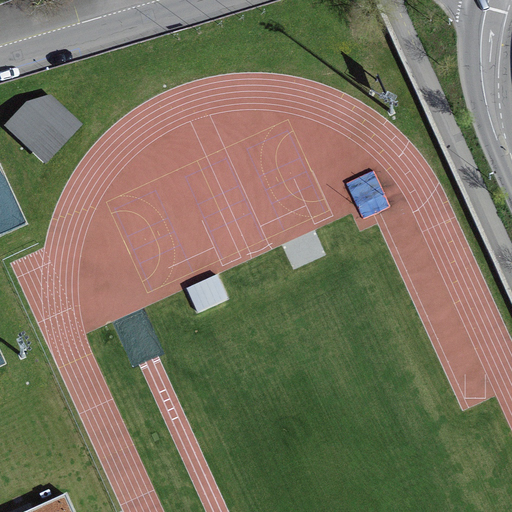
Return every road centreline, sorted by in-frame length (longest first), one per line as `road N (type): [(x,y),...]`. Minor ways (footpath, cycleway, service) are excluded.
road 1 (residential): [(0,62),(216,0)]
road 2 (primary): [(511,168),(488,89),(497,0)]
